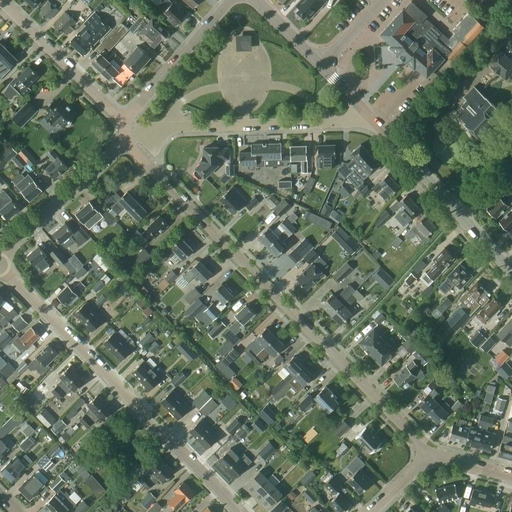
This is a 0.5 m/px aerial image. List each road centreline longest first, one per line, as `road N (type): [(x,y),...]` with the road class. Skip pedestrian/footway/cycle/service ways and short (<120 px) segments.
road 1 (residential): [(427,456),(123,140)]
road 2 (residential): [(240,511),(0,266)]
road 3 (secondary): [(511,273),(366,114)]
road 4 (residential): [(366,114),(346,123),(168,128)]
road 5 (residential): [(123,120),(0,0)]
road 6 (residential): [(0,255),(123,140)]
road 7 (residential): [(123,120),(230,0)]
